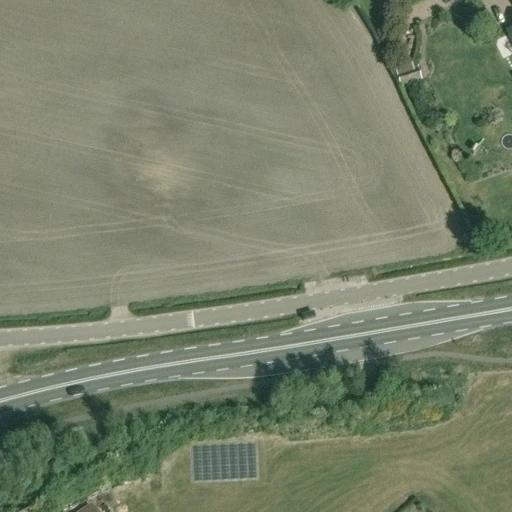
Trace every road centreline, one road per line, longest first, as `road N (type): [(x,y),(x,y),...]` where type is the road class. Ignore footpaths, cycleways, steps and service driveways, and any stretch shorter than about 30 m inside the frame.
road 1 (unclassified): [(511,268),(164,325),(0,339)]
road 2 (primary): [(496,311),(131,371),(0,401)]
